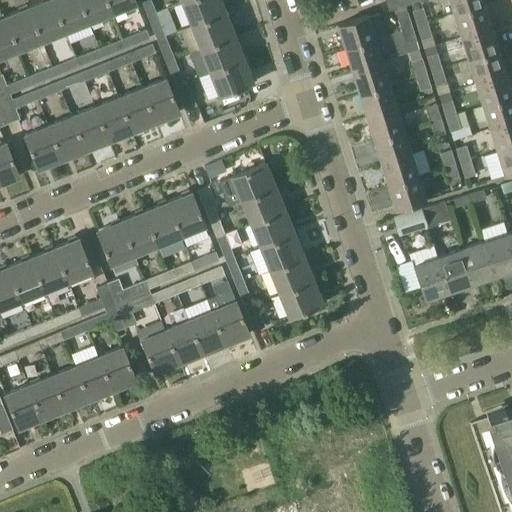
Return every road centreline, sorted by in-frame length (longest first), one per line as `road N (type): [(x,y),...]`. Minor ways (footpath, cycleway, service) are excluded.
road 1 (residential): [(379,326),(51,454)]
road 2 (residential): [(310,102),(0,226)]
road 3 (residential): [(379,326),(310,102)]
road 4 (residential): [(441,511),(406,395)]
